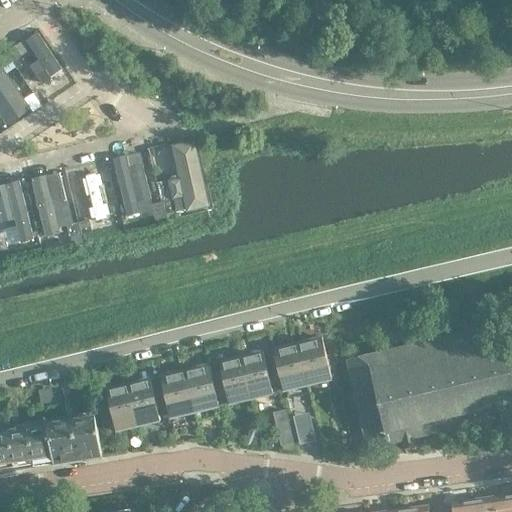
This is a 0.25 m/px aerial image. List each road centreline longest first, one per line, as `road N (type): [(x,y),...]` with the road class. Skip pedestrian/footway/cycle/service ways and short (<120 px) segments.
road 1 (residential): [(511,257),(0,382)]
road 2 (tertiary): [(123,0),(219,54),(311,83),(398,96),(511,91)]
road 3 (unclassified): [(0,493),(191,461),(303,475)]
road 4 (residential): [(0,171),(145,134),(135,108),(96,85)]
road 5 (unclassified): [(303,475),(365,477),(511,458)]
